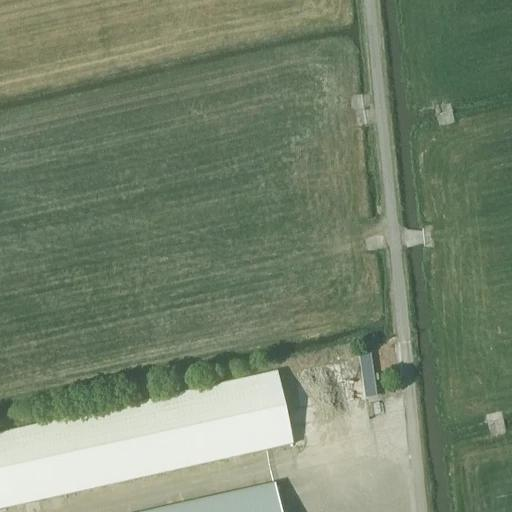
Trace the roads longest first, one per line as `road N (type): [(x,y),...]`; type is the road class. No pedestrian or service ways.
road 1 (unclassified): [(406,341),(369,0)]
road 2 (track): [(411,446),(114,511)]
